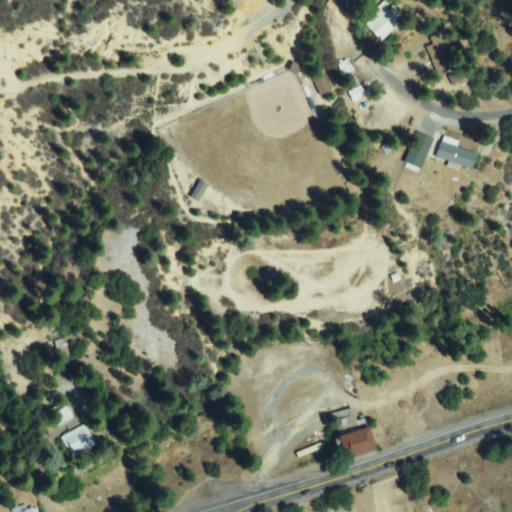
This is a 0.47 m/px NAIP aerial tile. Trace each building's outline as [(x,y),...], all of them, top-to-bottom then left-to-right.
[(370,23),(390,6),(402,20),(381,37),(370,23)] [(439,38),(450,68),(438,72),(428,42),(439,38)] [(344,77),(338,67),(347,61),(353,70),(344,77)] [(321,95),(314,81),(324,77),(331,91),(321,95)] [(353,102),(349,92),(360,87),(364,97),(353,102)] [(405,163),(418,135),(432,141),(420,169),(405,163)] [(455,150),(463,153),(463,151),(475,156),(470,169),(460,165),(458,170),(447,166),(449,161),(438,156),(445,138),(458,143),(455,150)] [(207,186),(197,201),(191,197),(201,182),(207,186)] [(61,425),(53,415),(65,407),(72,417),(61,425)] [(353,417),(355,422),(362,420),(365,429),(368,428),(374,450),(345,458),(335,422),(353,417)] [(94,447),(72,457),(63,438),(85,428),(94,447)]
